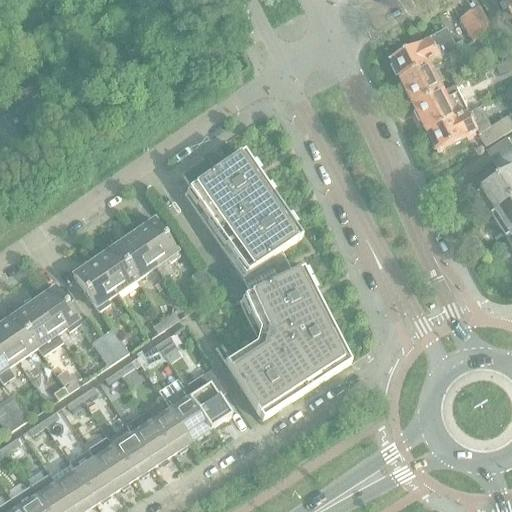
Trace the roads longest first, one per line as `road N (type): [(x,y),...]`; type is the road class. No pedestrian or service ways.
road 1 (residential): [(359,225),(397,322),(380,364),(349,395),(170,511)]
road 2 (residential): [(472,359),(326,44)]
road 3 (residential): [(0,265),(284,69)]
road 4 (residential): [(284,69),(359,225)]
road 5 (residential): [(359,225),(446,372)]
road 6 (secondary): [(431,420),(340,498)]
